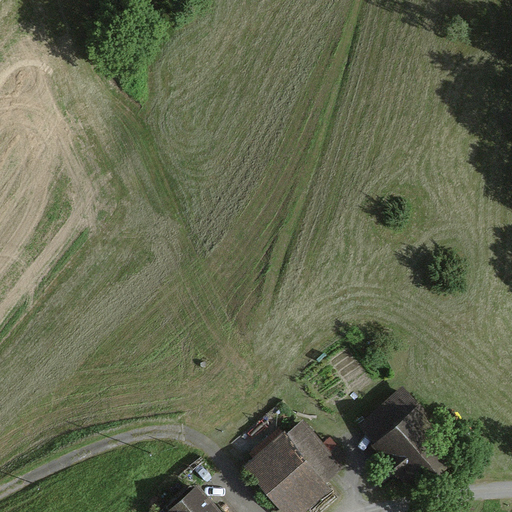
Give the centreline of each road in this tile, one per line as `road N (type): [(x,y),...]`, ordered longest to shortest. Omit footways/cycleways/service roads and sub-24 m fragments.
road 1 (track): [(0,483),(64,451),(133,427),(163,426),(207,446),(254,511)]
road 2 (track): [(0,279),(63,189),(62,151),(26,0)]
road 3 (unclassified): [(511,488),(354,511)]
